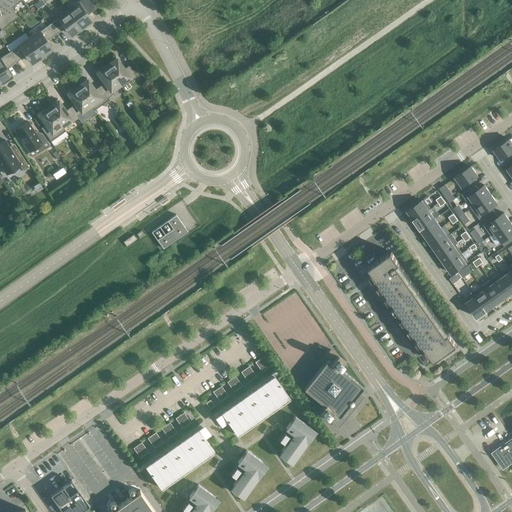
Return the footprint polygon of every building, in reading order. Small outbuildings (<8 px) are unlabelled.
[(22,0),(0,0),(0,10),(10,23),(18,17),(12,8),(22,0)] [(90,0),(82,0),(68,11),(81,27),(90,20),(85,13),(96,5),(90,0)] [(0,27),(2,30),(10,23),(0,10),(0,27)] [(81,27),(68,11),(49,25),(56,35),(66,27),(71,35),(81,27)] [(56,35),(49,25),(29,39),(41,56),(51,49),(46,42),(56,35)] [(41,56),(29,39),(9,52),(16,62),(26,55),(31,63),(41,56)] [(16,62),(9,52),(0,58),(0,81),(1,83),(11,76),(6,69),(16,62)] [(111,64),(107,66),(120,84),(122,87),(137,77),(129,65),(124,69),(119,61),(116,57),(110,62),(111,64)] [(120,84),(107,66),(104,68),(103,67),(96,72),(99,76),(99,75),(104,83),(99,86),(108,98),(113,94),(111,91),(120,84)] [(78,87),(91,105),(94,110),(109,100),(108,98),(99,86),(95,90),(89,82),(90,82),(87,78),(80,83),(81,84),(78,87)] [(91,105),(78,87),(75,89),(73,88),(67,93),(70,97),(70,96),(75,103),(70,107),(78,119),(84,115),(82,112),(91,105)] [(52,105),(49,108),(62,126),(71,120),(73,123),(78,119),(70,107),(65,110),(60,103),(58,99),(51,104),(52,105)] [(62,126),(49,108),(45,110),(44,109),(37,113),(40,117),(41,117),(46,124),(41,128),(50,141),(65,131),(62,126)] [(50,146),(42,134),(37,136),(28,122),(15,130),(29,152),(37,147),(40,152),(50,146)] [(510,139),(494,150),(501,160),(506,156),(509,161),(511,158),(511,138),(510,139)] [(20,166),(23,171),(29,167),(18,150),(13,153),(5,140),(0,142),(0,164),(6,174),(20,166)] [(471,166),(455,177),(462,187),(464,186),(467,190),(470,188),(467,183),(478,176),(471,166)] [(62,168),(53,174),(56,179),(57,178),(66,172),(62,168)] [(445,185),(439,189),(446,198),(451,194),(445,185)] [(467,190),(460,195),(470,209),(491,194),(484,185),(478,190),(474,185),(467,190)] [(491,194),(470,209),(480,223),(487,218),(490,216),(494,212),(491,208),(497,203),(491,194)] [(422,201),(407,211),(414,220),(429,210),(422,201)] [(414,220),(420,229),(435,219),(429,210),(414,220)] [(487,218),(480,223),(490,236),(495,233),(510,222),(504,213),(498,217),(494,212),(490,216),(487,218)] [(151,232),(163,249),(188,232),(176,215),(151,232)] [(420,229),(426,238),(441,227),(435,219),(420,229)] [(495,233),(490,236),(496,245),(501,242),(504,247),(511,241),(511,236),(511,235),(511,234),(511,224),(510,222),(495,233)] [(426,238),(432,247),(447,236),(441,227),(426,238)] [(133,235),(130,237),(126,240),(123,242),(126,246),(136,239),(133,235)] [(432,247),(439,256),(453,245),(447,236),(432,247)] [(480,236),(475,239),(479,244),(483,241),(480,236)] [(439,256),(445,264),(460,254),(453,245),(439,256)] [(391,252),(369,268),(434,361),(457,345),(449,333),(443,325),(419,291),(391,252)] [(445,264),(451,274),(466,263),(460,254),(445,264)] [(501,276),(511,291),(511,273),(510,270),(509,270),(501,276)] [(499,273),(490,280),(503,299),(511,292),(511,291),(501,276),(499,273)] [(490,280),(481,286),(495,305),(503,299),(490,280)] [(481,286),(473,292),(486,311),(495,305),(481,286)] [(473,292),(463,299),(466,303),(477,318),(486,311),(473,292)] [(329,350),(325,355),(325,356),(325,357),(328,359),(304,388),(304,389),(304,390),(324,405),(319,412),(319,413),(332,424),(333,424),(334,424),(343,413),(347,416),(347,417),(348,417),(348,416),(364,397),(364,396),(359,392),(363,388),(363,387),(362,387),(340,369),(345,363),(345,362),(345,361),(331,350),(330,350),(329,350)] [(221,412),(237,435),(290,398),(275,377),(277,375),(278,375),(278,374),(278,373),(278,372),(277,372),(277,371),(276,371),(275,371),(274,371),(213,414),(221,425),(226,421),(220,413),(221,412)] [(312,429),(295,416),(286,428),(287,429),(279,440),(286,445),(281,451),(294,460),(306,442),(303,441),(312,429)] [(146,467),(161,489),(214,451),(198,429),(199,428),(205,436),(209,433),(201,422),(141,465),(140,465),(140,466),(140,467),(140,468),(141,469),(142,469),(143,469),(144,469),(146,467)] [(511,435),(499,445),(500,447),(511,438),(511,435)] [(497,449),(494,452),(502,464),(511,456),(511,438),(500,447),(497,449)] [(264,463),(246,450),(237,463),(238,463),(230,474),(237,479),(233,485),(245,494),(258,477),(255,475),(264,463)] [(75,511),(86,505),(68,479),(47,494),(59,511),(75,511)] [(215,497),(198,485),(189,497),(190,497),(182,508),(187,511),(208,511),(209,511),(206,509),(215,497)] [(155,511),(140,490),(137,492),(135,490),(134,489),(133,488),(132,488),(131,489),(130,489),(129,490),(128,491),(128,492),(128,493),(129,494),(130,496),(118,505),(116,503),(115,502),(114,502),(113,502),(112,502),(111,503),(110,503),(109,504),(109,505),(109,506),(109,507),(110,507),(110,508),(111,510),(108,511),(155,511)]
